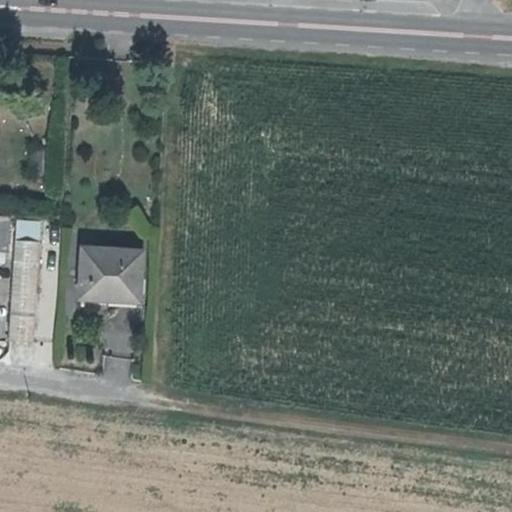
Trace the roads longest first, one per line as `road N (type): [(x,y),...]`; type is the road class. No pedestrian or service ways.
road 1 (primary): [(0,7),(511,39)]
road 2 (track): [(138,395),(511,448)]
road 3 (residential): [(0,376),(138,395)]
